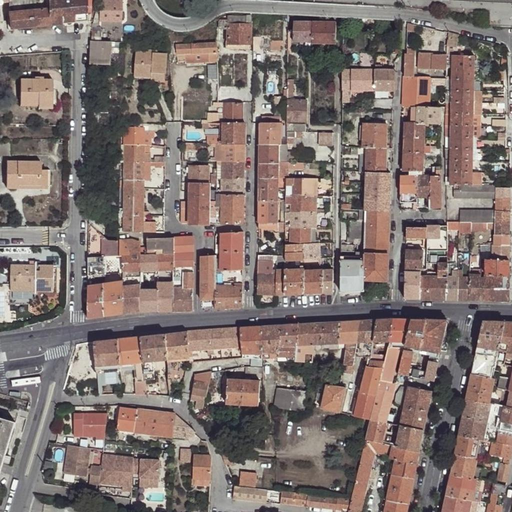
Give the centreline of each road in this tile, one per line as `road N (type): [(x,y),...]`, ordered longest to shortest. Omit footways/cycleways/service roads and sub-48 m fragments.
road 1 (residential): [(148,0),(178,24),(238,4),(413,14),(511,40)]
road 2 (residential): [(2,42),(65,39),(76,51),(77,333)]
road 3 (residential): [(286,511),(220,502),(212,440),(176,406),(55,400)]
road 4 (residential): [(404,27),(395,308)]
road 5 (residential): [(172,128),(171,231),(196,229),(197,320)]
road 6 (residential): [(250,317),(248,103)]
road 7 (tertiary): [(467,310),(424,511)]
road 8 (residential): [(337,311),(339,130)]
road 9 (residential): [(8,344),(43,384),(23,485)]
road 10 (residential): [(197,320),(77,333)]
